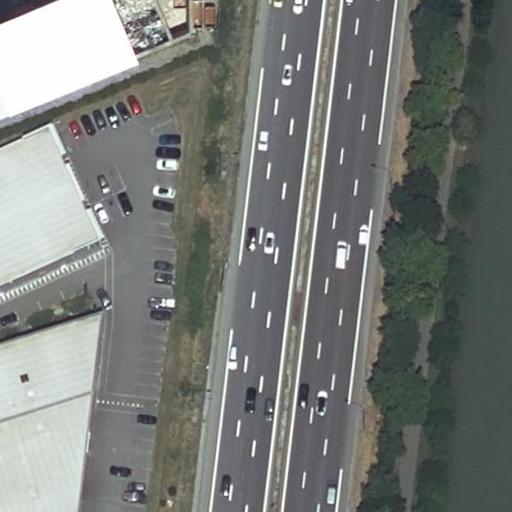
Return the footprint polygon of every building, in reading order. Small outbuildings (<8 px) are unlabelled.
[(60,17),(16,35),(39,92),(156,43),(138,0),(65,0),(55,4),(60,17)] [(205,0),(138,0),(156,43),(157,43),(213,20),(205,0)] [(55,4),(0,26),(0,41),(16,35),(60,17),(55,4)] [(0,87),(7,105),(39,92),(16,35),(0,41),(0,87)] [(156,43),(39,92),(47,112),(164,63),(156,43)] [(7,105),(0,107),(0,130),(15,125),(7,105)] [(49,136),(0,157),(0,296),(101,250),(49,136)] [(80,511),(103,325),(0,357),(0,511),(80,511)]
